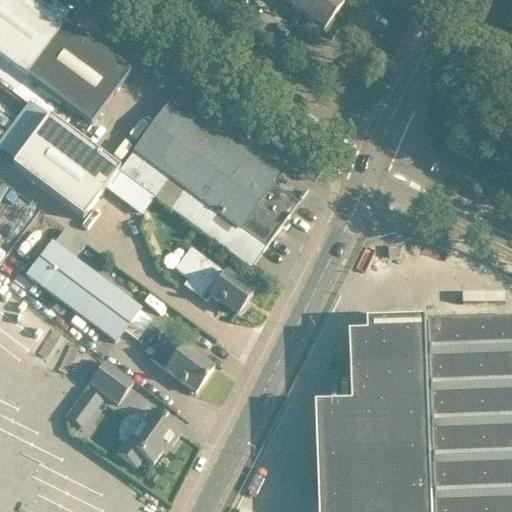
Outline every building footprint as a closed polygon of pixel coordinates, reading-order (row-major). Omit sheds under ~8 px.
[(0,0),(0,82),(16,94),(25,82),(64,28),(25,0),(0,0)] [(283,0),(282,2),(303,18),(315,0),(283,0)] [(335,0),(315,0),(303,18),(323,33),(343,6),(335,0)] [(64,28),(25,82),(90,130),(129,76),(64,28)] [(132,157),(119,173),(155,201),(166,210),(250,272),(265,251),(298,206),(273,187),(275,184),(169,106),(157,123),(132,157)] [(48,121),(12,170),(82,222),(118,173),(48,121)] [(488,140),(459,125),(447,149),(477,164),(488,140)] [(138,314),(139,313),(51,247),(27,280),(115,345),(123,334),(136,343),(151,324),(138,314)] [(399,250),(389,250),(389,260),(400,260),(399,250)] [(225,277),(190,252),(175,272),(188,282),(185,287),(207,304),(211,299),(237,318),(252,297),(225,277)] [(4,366),(24,376),(36,352),(40,354),(54,325),(26,311),(29,305),(6,293),(0,305),(0,332),(29,346),(26,353),(14,347),(4,366)] [(446,310),(473,309),(472,297),(446,298),(446,310)] [(511,511),(511,324),(370,329),(370,341),(352,342),(354,411),(318,412),(321,511),(511,511)] [(204,365),(206,363),(185,347),(183,349),(169,338),(151,363),(195,396),(213,371),(204,365)] [(105,367),(89,387),(117,408),(133,386),(105,367)] [(87,394),(67,420),(82,431),(102,405),(87,394)] [(118,435),(120,444),(124,446),(116,457),(136,471),(143,462),(152,468),(168,446),(172,449),(181,436),(146,412),(141,420),(138,418),(129,420),(121,425),(118,435)] [(48,480),(43,492),(61,499),(66,487),(48,480)] [(46,499),(45,511),(56,511),(56,499),(46,499)]
